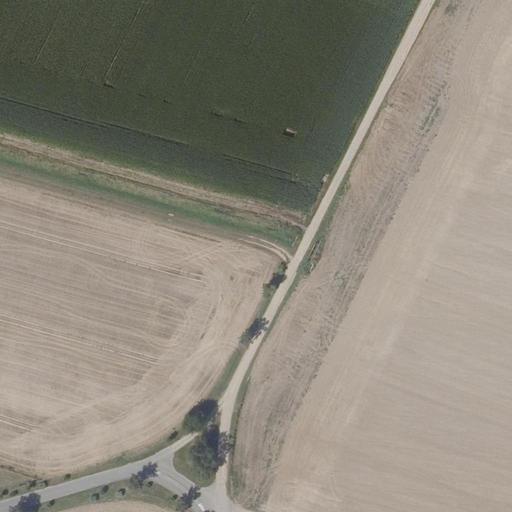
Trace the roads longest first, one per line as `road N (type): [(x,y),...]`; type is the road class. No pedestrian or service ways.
road 1 (track): [(222,511),(236,401),(431,0)]
road 2 (track): [(0,138),(316,231)]
road 3 (unclassified): [(78,483),(165,472),(220,511)]
road 4 (track): [(129,474),(236,401)]
